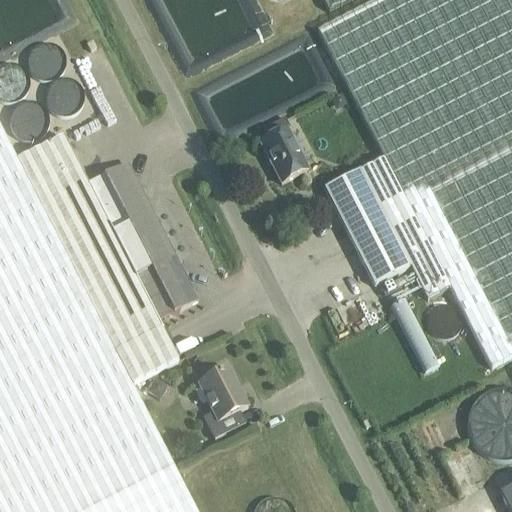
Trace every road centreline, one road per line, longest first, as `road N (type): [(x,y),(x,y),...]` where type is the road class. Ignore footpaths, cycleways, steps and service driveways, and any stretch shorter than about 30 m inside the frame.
road 1 (unclassified): [(388,511),(124,0)]
road 2 (unknown): [(230,320),(141,160)]
